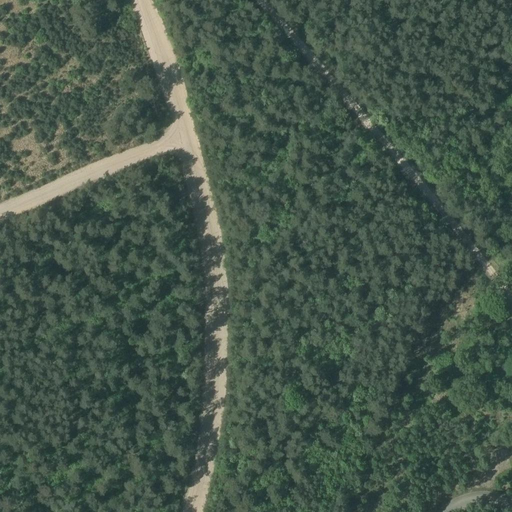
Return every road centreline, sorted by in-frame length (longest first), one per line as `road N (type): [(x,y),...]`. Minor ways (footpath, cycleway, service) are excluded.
road 1 (track): [(192,511),(211,440),(213,250),(143,0)]
road 2 (track): [(511,299),(261,0)]
road 3 (track): [(185,134),(0,211)]
